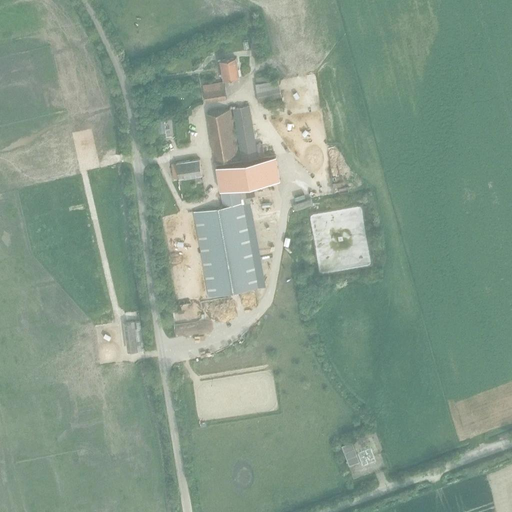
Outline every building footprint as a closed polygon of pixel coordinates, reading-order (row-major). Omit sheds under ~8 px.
[(223,79),(239,77),(236,57),(220,60),(223,79)] [(255,84),(258,102),(282,98),(279,80),(255,84)] [(206,101),(227,98),(224,82),(203,86),(206,101)] [(242,160),(259,157),(249,105),(233,108),(242,160)] [(216,160),(239,156),(231,109),(208,113),(216,160)] [(242,160),(217,165),(221,189),(280,179),(276,154),(259,157),(242,160)] [(180,178),(202,174),(200,158),(176,162),(176,163),(172,163),(174,178),(179,177),(180,178)] [(249,232),(248,221),(244,202),(242,203),(239,186),(221,189),(224,206),(194,211),(209,296),(259,288),(249,232)] [(342,445),(349,464),(359,460),(352,441),(342,445)]
